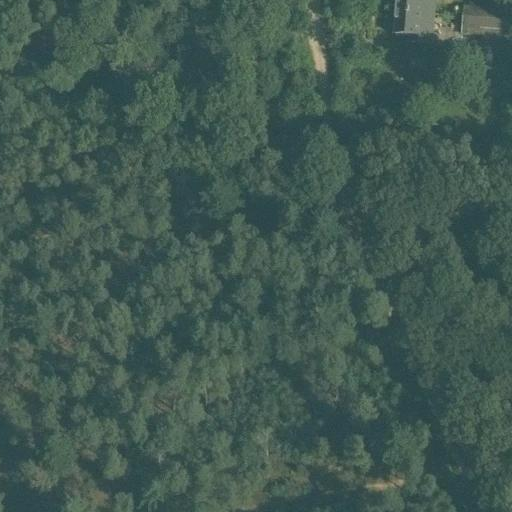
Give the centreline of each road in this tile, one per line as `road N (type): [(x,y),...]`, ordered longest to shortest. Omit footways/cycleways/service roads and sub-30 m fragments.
road 1 (track): [(0,157),(352,195)]
road 2 (track): [(352,195),(386,294),(470,478)]
road 3 (track): [(352,195),(440,226),(511,390)]
road 4 (track): [(253,511),(470,478)]
road 5 (track): [(312,0),(352,195)]
